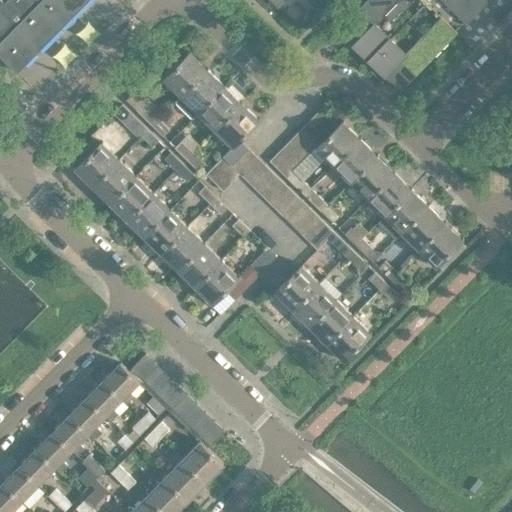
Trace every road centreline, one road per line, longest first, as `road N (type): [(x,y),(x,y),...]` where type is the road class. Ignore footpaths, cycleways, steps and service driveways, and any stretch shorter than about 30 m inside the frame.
road 1 (residential): [(228,511),(294,444),(138,303)]
road 2 (residential): [(405,136),(333,77),(270,86),(180,0)]
road 3 (residential): [(0,168),(170,0)]
road 4 (residential): [(0,448),(138,303)]
road 5 (residential): [(138,303),(0,168)]
road 6 (residential): [(405,136),(511,32)]
road 7 (residential): [(509,232),(405,136)]
